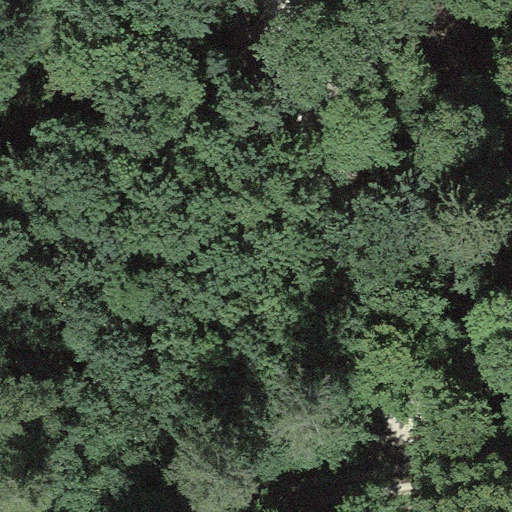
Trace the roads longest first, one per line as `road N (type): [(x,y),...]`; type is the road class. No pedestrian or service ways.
road 1 (track): [(407,480),(283,0)]
road 2 (track): [(198,511),(511,464)]
